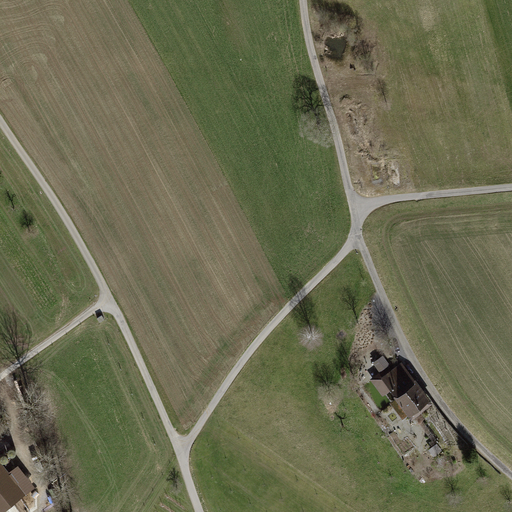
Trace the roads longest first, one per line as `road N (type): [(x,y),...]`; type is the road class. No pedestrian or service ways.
road 1 (unclassified): [(180,451),(109,297),(0,120)]
road 2 (unclassified): [(358,236),(422,378),(511,475)]
road 3 (unclassified): [(180,451),(254,346),(358,236)]
road 4 (unclassified): [(302,0),(358,236)]
road 5 (track): [(511,187),(353,204)]
road 6 (track): [(0,374),(109,297)]
